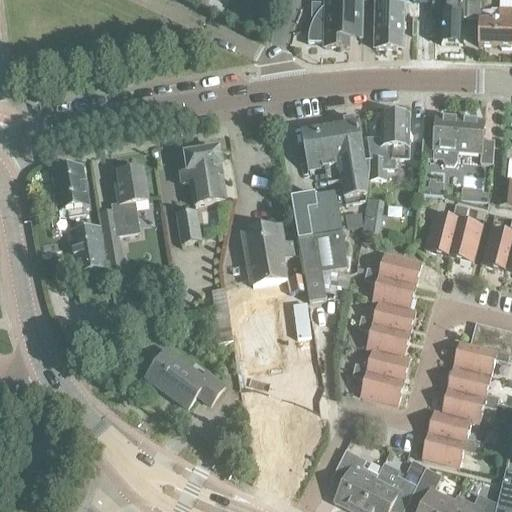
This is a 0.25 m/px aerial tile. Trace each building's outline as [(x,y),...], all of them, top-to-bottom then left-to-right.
[(313,21),(315,20),(310,33),(308,46),(325,46),(325,51),(349,52),(350,46),(361,47),(362,19),(362,0),(349,0),(349,2),(342,1),(342,0),(339,0),(334,2),(327,7),(313,7),(313,21)] [(377,0),(377,9),(389,9),(405,9),(404,0),(377,0)] [(411,0),(411,20),(416,20),(417,6),(434,7),(434,3),(451,3),(451,19),(441,19),(441,25),(441,49),(462,49),(463,23),(466,23),(466,24),(467,24),(467,0),(411,0)] [(377,9),(376,52),(404,53),(405,9),(389,9),(377,9)] [(479,24),(479,51),(500,51),(501,53),(511,54),(511,52),(511,11),(499,11),(499,23),(489,23),(480,22),(479,22),(479,24)] [(511,66),(511,57),(482,56),(482,66),(511,66)] [(378,133),(378,151),(381,151),(381,152),(381,161),(387,161),(392,161),(392,164),(410,164),(410,151),(409,151),(410,119),(408,119),(405,115),(397,115),(394,119),(382,118),(382,133),(378,133)] [(436,140),(424,139),(422,162),(443,164),(444,170),(453,171),(457,166),(458,155),(461,123),(438,121),(436,140)] [(366,164),(365,164),(358,122),(329,127),(333,153),(336,153),(339,170),(345,202),(346,210),(366,206),(367,203),(367,200),(368,199),(370,185),(366,164)] [(461,123),(458,155),(482,158),(481,167),(493,168),(495,144),(483,143),(485,125),(461,123)] [(329,127),(302,131),(310,175),(339,170),(336,153),(333,153),(329,127)] [(220,154),(187,160),(189,175),(181,177),(183,188),(191,187),(195,209),(227,204),(222,170),(223,170),(220,154)] [(369,161),(369,163),(366,164),(370,185),(386,188),(386,185),(386,184),(388,184),(387,161),(381,161),(369,161)] [(84,171),(53,176),(59,215),(68,213),(69,224),(88,221),(86,211),(90,210),(84,171)] [(117,208),(112,209),(113,214),(117,238),(117,241),(120,241),(141,238),(136,206),(149,204),(144,173),(129,175),(118,177),(120,189),(115,190),(117,208)] [(511,185),(502,184),(499,209),(511,210),(511,185)] [(290,196),(278,198),(280,212),(293,210),(290,196)] [(335,196),(293,203),(305,279),(310,306),(310,307),(328,304),(323,277),(348,273),(335,196)] [(367,203),(366,206),(364,224),(382,226),(385,205),(367,203)] [(456,208),(453,221),(435,217),(426,255),(450,261),(463,210),(456,208)] [(469,212),(463,210),(450,261),(473,267),(483,229),(465,224),(469,212)] [(203,245),(198,213),(176,216),(181,249),(203,245)] [(113,214),(100,216),(99,216),(101,230),(102,230),(103,240),(104,240),(117,238),(113,214)] [(347,226),(348,226),(348,232),(364,230),(362,217),(346,219),(347,226)] [(492,231),(483,269),(506,275),(511,252),(511,225),(511,228),(494,223),(492,231)] [(102,230),(101,230),(69,235),(76,277),(77,277),(106,272),(108,272),(103,240),(102,230)] [(246,239),(255,287),(289,281),(285,263),(293,262),(291,247),(282,249),(280,233),(246,239)] [(117,238),(104,240),(108,264),(110,264),(111,274),(123,272),(120,256),(122,256),(120,241),(117,241),(117,238)] [(368,273),(366,278),(417,291),(423,267),(385,258),(380,276),(368,273)] [(111,301),(106,272),(77,277),(82,306),(111,301)] [(417,291),(366,278),(365,284),(377,287),(372,306),(378,307),(378,306),(411,314),(417,291)] [(304,281),(290,283),(292,296),(306,293),(304,281)] [(216,308),(230,306),(228,292),(225,293),(214,294),(216,308)] [(242,321),(250,368),(278,363),(269,312),(282,310),(284,321),(312,316),(308,293),(306,293),(292,296),(248,304),(251,319),(242,321)] [(378,306),(378,307),(374,323),(362,320),(360,326),(411,339),(416,315),(411,314),(378,306)] [(217,326),(209,327),(212,348),(234,346),(230,325),(230,322),(217,324),(217,326)] [(411,339),(360,326),(359,332),(371,335),(366,354),(372,355),(372,353),(405,362),(411,339)] [(476,327),(470,350),(482,353),(488,330),(476,327)] [(488,330),(482,353),(494,356),(500,333),(488,330)] [(511,336),(500,333),(494,356),(498,357),(505,359),(511,336)] [(460,347),(454,371),(492,381),(496,364),(508,367),(510,360),(505,359),(494,356),(482,353),(470,350),(460,347)] [(372,353),(372,355),(367,372),(355,369),(354,374),(405,387),(411,363),(405,362),(372,353)] [(203,381),(166,354),(146,382),(189,412),(198,399),(211,409),(226,389),(207,376),(203,381)] [(454,371),(448,394),(498,407),(499,401),(487,398),(492,381),(454,371)] [(405,387),(354,374),(352,381),(364,384),(360,401),(399,410),(405,387)] [(511,393),(511,380),(500,381),(501,394),(511,393)] [(448,394),(442,417),(441,418),(472,426),(480,428),(484,410),(496,413),(498,407),(448,394)] [(285,421),(267,461),(293,472),(312,431),(308,429),(315,414),(281,398),(273,415),(285,421)] [(434,416),(428,439),(478,452),(480,446),(468,443),(472,426),(441,418),(442,417),(434,416)] [(356,434),(351,443),(366,451),(373,428),(361,428),(356,434)] [(478,452),(428,439),(422,463),(460,472),(465,455),(477,458),(478,452)] [(346,454),(333,479),(345,485),(342,491),(335,506),(346,511),(361,511),(376,484),(379,479),(366,473),(362,471),(366,464),(346,454)] [(388,490),(376,484),(361,511),(390,511),(392,510),(396,511),(405,511),(411,501),(416,491),(426,472),(418,469),(409,486),(397,480),(393,486),(390,485),(388,490)] [(416,491),(411,501),(424,508),(421,511),(449,511),(454,505),(434,495),(442,480),(426,472),(416,491)] [(502,492),(498,508),(497,511),(501,511),(511,511),(511,473),(507,472),(502,492)] [(454,505),(449,511),(496,511),(497,511),(498,508),(479,499),(474,508),(457,500),(455,506),(454,505)]
